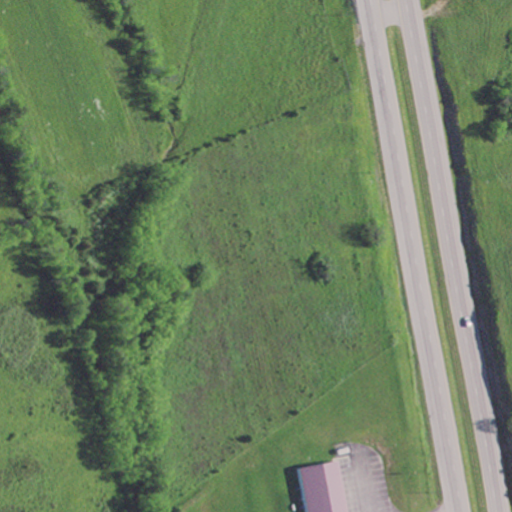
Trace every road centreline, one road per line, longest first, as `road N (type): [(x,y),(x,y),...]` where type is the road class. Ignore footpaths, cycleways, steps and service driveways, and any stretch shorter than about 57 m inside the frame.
road 1 (trunk): [(371,0),(465,511)]
road 2 (trunk): [(503,511),(409,0)]
